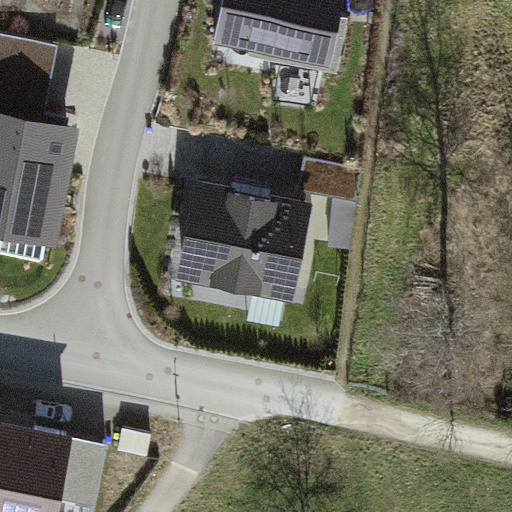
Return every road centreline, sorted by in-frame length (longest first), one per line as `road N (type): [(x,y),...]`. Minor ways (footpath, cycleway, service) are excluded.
road 1 (residential): [(158,0),(107,238),(97,367)]
road 2 (residential): [(97,367),(350,421)]
road 3 (track): [(350,421),(511,456)]
